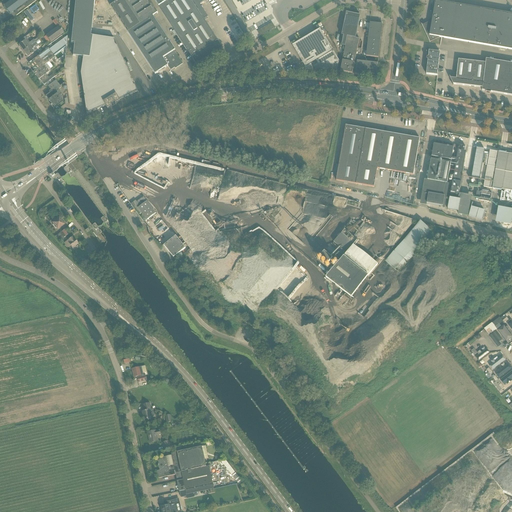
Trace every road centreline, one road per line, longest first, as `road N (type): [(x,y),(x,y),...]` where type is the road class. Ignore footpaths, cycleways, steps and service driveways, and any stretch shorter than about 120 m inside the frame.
road 1 (unclassified): [(377,511),(255,354),(194,312),(81,142)]
road 2 (unclassified): [(149,511),(122,390),(97,323),(59,283),(0,253)]
road 3 (secondary): [(289,511),(198,391),(140,334)]
road 4 (unclassified): [(511,237),(302,184)]
road 5 (track): [(95,161),(161,146),(302,184)]
road 6 (secondary): [(81,142),(182,98),(272,85)]
road 7 (secondary): [(2,205),(47,257),(140,334)]
road 8 (secondary): [(140,334),(9,199)]
road 9 (unclassified): [(200,81),(345,0)]
